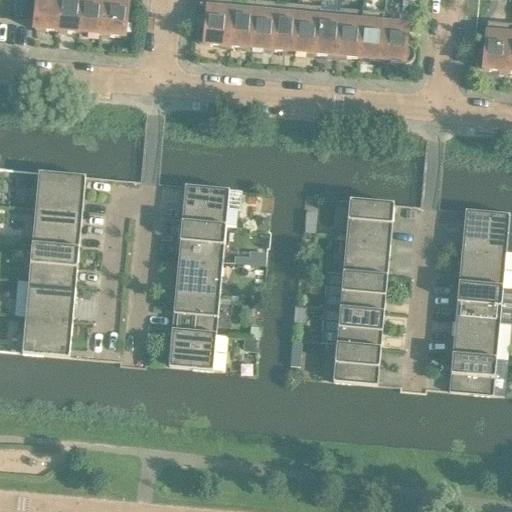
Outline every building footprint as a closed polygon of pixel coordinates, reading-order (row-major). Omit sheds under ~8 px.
[(37,0),(34,32),(36,32),(45,33),(58,34),(60,0),(37,0)] [(60,0),(58,34),(67,35),(79,36),(82,0),(60,0)] [(82,0),(79,36),(88,37),(101,38),(103,0),(82,0)] [(103,0),(101,38),(110,39),(125,40),(126,40),(127,40),(128,40),(129,39),(130,39),(131,39),(131,38),(132,38),(132,37),(133,36),(134,35),(134,34),(135,33),(135,32),(135,31),(135,29),(135,28),(134,27),(133,25),(132,24),(131,23),(130,22),(128,22),(127,21),(129,0),(127,0),(127,1),(113,0),(103,0)] [(196,37),(196,38),(196,39),(196,40),(196,41),(197,42),(197,43),(198,44),(199,45),(200,45),(200,46),(201,46),(202,46),(203,47),(204,47),(220,48),(229,49),(233,1),(223,0),(208,0),(206,29),(204,29),(203,29),(201,29),(200,30),(199,31),(198,32),(197,34),(196,35),(196,37)] [(319,9),(315,57),(327,58),(337,59),(341,11),(340,11),(341,0),(339,0),(321,0),(321,9),(319,9)] [(233,1),(229,49),(241,50),(250,51),(255,3),(233,1)] [(255,3),(250,51),(263,52),(272,53),(276,5),(255,3)] [(276,5),(272,53),(284,54),(293,55),(298,7),(276,5)] [(298,7),(293,55),(306,56),(315,57),(319,9),(298,7)] [(341,11),(337,59),(346,60),(359,61),(363,13),(341,11)] [(363,13),(359,61),(368,62),(380,63),(384,25),(383,25),(384,15),(363,13)] [(483,72),(498,74),(507,75),(511,28),(511,26),(487,24),(485,54),(483,54),(482,54),(480,55),(479,55),(478,56),(477,58),(476,59),(475,60),(475,62),(475,63),(475,65),(475,66),(476,67),(476,68),(477,69),(479,71),(481,72),(483,72)] [(384,25),(380,63),(389,64),(405,65),(406,65),(407,65),(408,65),(409,65),(410,64),(411,63),(412,63),(412,62),(413,62),(413,61),(414,60),(414,59),(415,58),(415,57),(415,56),(415,55),(414,53),(414,52),(413,50),(412,49),(411,48),(409,48),(408,47),(406,47),(408,26),(407,26),(407,27),(384,25)] [(86,179),(39,174),(36,211),(82,215),(86,179)] [(185,189),(182,224),(226,228),(236,229),(237,212),(227,211),(229,193),(229,192),(185,188),(185,189)] [(394,207),(350,203),(347,239),(390,243),(394,207)] [(79,251),(82,215),(36,211),(32,247),(79,251)] [(465,215),(462,250),(506,254),(509,219),(509,217),(465,213),(465,215)] [(182,224),(179,260),(223,264),(226,228),(182,224)] [(390,243),(347,239),(343,275),(387,279),(390,243)] [(76,288),(79,251),(32,247),(29,284),(76,288)] [(462,250),(459,286),(503,290),(506,254),(462,250)] [(179,260),(175,297),(219,301),(223,264),(179,260)] [(387,279),(343,275),(340,312),(384,316),(387,279)] [(72,324),(76,288),(29,284),(26,320),(72,324)] [(459,286),(456,322),(499,326),(503,290),(459,286)] [(175,297),(172,333),(216,337),(219,301),(175,297)] [(384,316),(340,312),(337,348),(381,352),(384,316)] [(69,360),(72,324),(26,320),(22,355),(69,360)] [(456,322),(452,358),(496,362),(499,326),(456,322)] [(258,341),(259,329),(250,328),(249,340),(258,341)] [(169,368),(169,369),(213,373),(213,372),(216,337),(172,333),(169,368)] [(256,355),(257,341),(243,340),(242,354),(256,355)] [(381,352),(337,348),(333,384),(377,388),(381,352)] [(449,393),(449,394),(493,398),(493,397),(505,398),(508,363),(496,362),(452,358),(449,393)]
